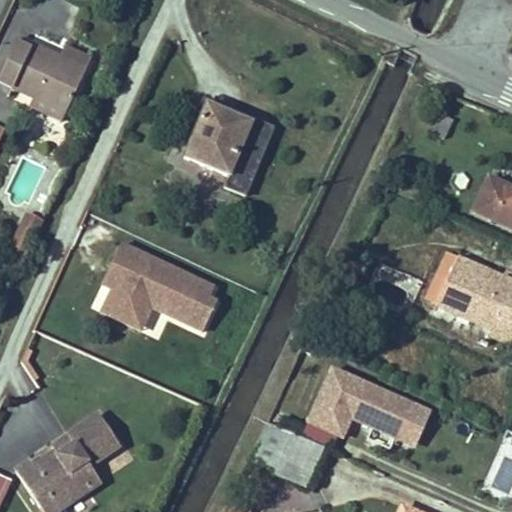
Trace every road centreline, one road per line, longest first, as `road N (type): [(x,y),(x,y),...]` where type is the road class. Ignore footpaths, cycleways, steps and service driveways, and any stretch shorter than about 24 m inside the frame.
road 1 (unknown): [(162,0),(0,363)]
road 2 (unclassified): [(320,0),(511,92)]
